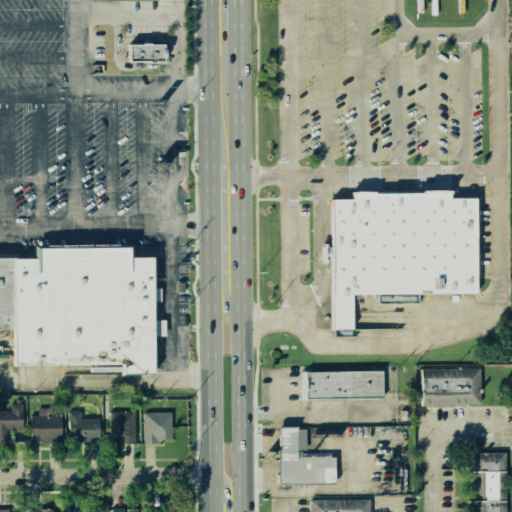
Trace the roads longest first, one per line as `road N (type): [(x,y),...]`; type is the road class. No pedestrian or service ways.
road 1 (primary): [(241,511),(235,0)]
road 2 (primary): [(206,0),(211,511)]
road 3 (residential): [(211,475),(0,476)]
road 4 (residential): [(176,222),(175,378)]
